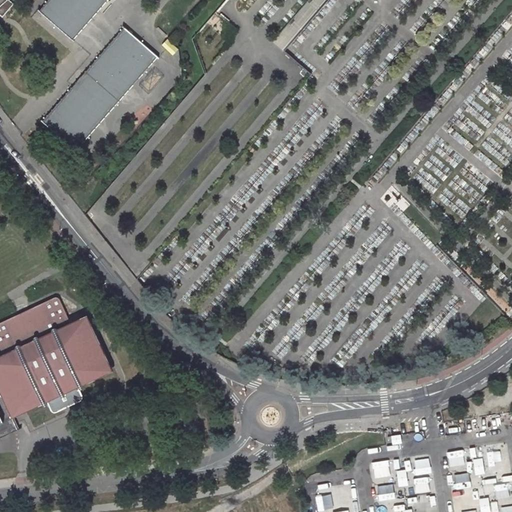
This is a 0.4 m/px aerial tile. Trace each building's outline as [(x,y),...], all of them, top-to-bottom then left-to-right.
[(48,0),(41,8),(75,37),(107,0),(48,0)] [(160,53),(127,24),(45,119),(78,148),(160,53)] [(156,299),(161,294),(156,289),(151,293),(156,299)] [(0,433),(16,425),(10,413),(43,396),(47,402),(50,407),(51,407),(55,406),(77,394),(81,392),(81,390),(76,381),(101,368),(106,365),(108,363),(106,357),(87,317),(84,312),(79,312),(71,316),(70,316),(67,316),(65,314),(58,299),(56,295),(52,293),(30,303),(33,308),(18,316),(15,310),(0,317),(0,433)] [(18,316),(33,308),(30,303),(15,310),(18,316)] [(402,443),(400,434),(391,435),(392,444),(402,443)] [(374,476),(388,473),(385,460),(371,463),(374,476)] [(484,470),(483,462),(474,463),(475,471),(484,470)] [(407,481),(406,473),(397,474),(398,482),(407,481)] [(330,491),(316,494),(318,506),(332,503),(330,491)] [(490,509),(489,501),(480,502),(481,510),(490,509)]
